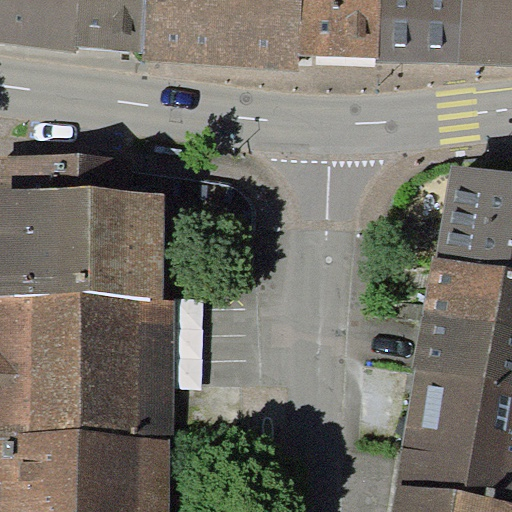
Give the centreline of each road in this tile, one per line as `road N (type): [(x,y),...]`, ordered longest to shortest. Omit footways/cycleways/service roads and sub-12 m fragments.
road 1 (residential): [(312,511),(331,122)]
road 2 (primary): [(331,122),(0,84)]
road 3 (primary): [(511,108),(331,122)]
